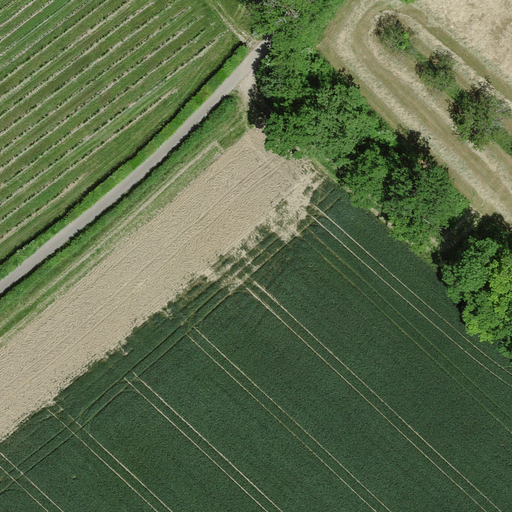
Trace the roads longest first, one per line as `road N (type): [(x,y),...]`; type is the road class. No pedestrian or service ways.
road 1 (track): [(0,288),(159,156),(306,0)]
road 2 (track): [(0,321),(231,120),(248,100),(246,68)]
road 3 (track): [(249,87),(511,312)]
